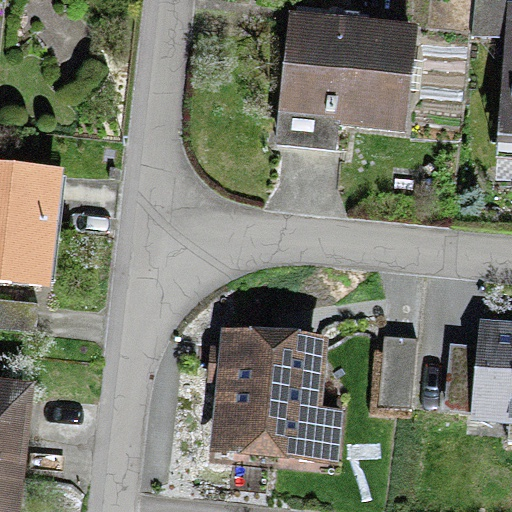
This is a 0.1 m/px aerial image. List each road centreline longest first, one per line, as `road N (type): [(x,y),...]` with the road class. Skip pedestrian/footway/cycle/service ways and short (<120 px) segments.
road 1 (residential): [(511,257),(149,226)]
road 2 (residential): [(111,511),(149,226)]
road 3 (residential): [(149,226),(172,0)]
